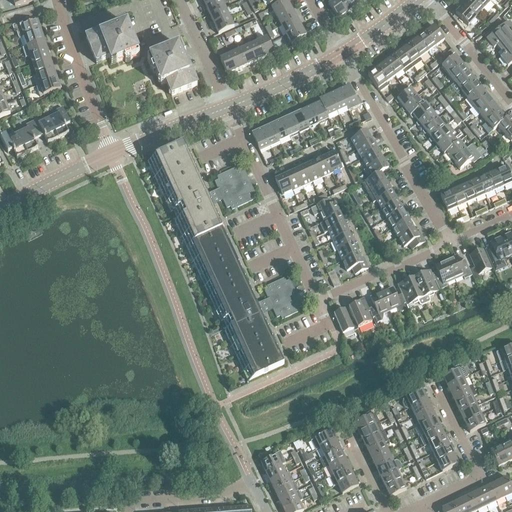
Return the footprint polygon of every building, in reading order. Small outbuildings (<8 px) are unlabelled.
[(201,5),(203,9),(222,0),(221,0),(202,0),(204,4),(201,5)] [(207,10),(210,17),(226,9),(222,0),(203,9),(204,12),(207,10)] [(271,9),(276,18),(291,9),(287,0),(271,9)] [(347,13),(337,0),(336,0),(328,6),(331,10),(330,11),(333,17),(335,15),(338,20),(347,13)] [(350,0),(337,0),(347,13),(356,7),(350,0)] [(463,0),(461,0),(459,2),(476,18),(483,10),(472,0),(469,0),(467,3),(463,0)] [(472,0),(483,10),(487,14),(494,7),(490,3),(491,3),(487,0),(472,0)] [(476,18),(459,2),(456,6),(460,10),(456,14),(468,26),(476,18)] [(209,24),(211,27),(230,19),(226,9),(210,17),(213,22),(209,24)] [(276,18),(281,27),(296,18),(291,9),(276,18)] [(281,27),(286,36),(301,27),(296,18),(281,27)] [(24,38),(41,32),(37,21),(33,23),(32,19),(12,26),(14,32),(16,32),(19,39),(24,38)] [(230,19),(211,27),(212,30),(216,29),(218,35),(234,28),(230,19)] [(114,28),(100,33),(86,39),(96,64),(109,59),(111,65),(124,60),(125,63),(139,57),(126,23),(123,24),(122,20),(112,24),(114,28)] [(497,24),(494,27),(509,45),(511,41),(511,25),(509,22),(501,29),(497,24)] [(301,27),(286,36),(291,45),(306,36),(301,27)] [(434,27),(426,33),(436,47),(445,41),(434,27)] [(497,46),(501,51),(509,45),(494,27),(491,29),(494,33),(486,40),(493,49),(497,46)] [(476,36),(468,29),(465,33),(471,41),(476,36)] [(24,38),(27,47),(44,42),(41,32),(24,38)] [(426,33),(417,39),(428,53),(436,47),(426,33)] [(267,38),(257,42),(265,58),(274,54),(273,50),(267,38)] [(417,39),(409,45),(419,59),(428,53),(417,39)] [(26,59),(30,57),(47,51),(44,42),(27,47),(23,49),(26,59)] [(257,42),(248,47),(255,62),(265,58),(257,42)] [(409,45),(401,51),(411,65),(419,59),(409,45)] [(511,63),(511,48),(509,45),(501,51),(504,55),(500,58),(508,67),(511,63)] [(187,59),(190,58),(186,48),(182,49),(181,47),(147,61),(153,75),(156,74),(161,86),(166,84),(172,97),(197,87),(187,59)] [(248,47),(239,51),(246,67),(255,62),(248,47)] [(30,57),(34,67),(50,61),(47,51),(30,57)] [(239,51),(228,55),(236,71),(246,67),(239,51)] [(401,51),(393,57),(403,71),(411,65),(401,51)] [(236,71),(228,55),(220,59),(227,75),(236,71)] [(442,67),(448,75),(462,65),(455,56),(442,67)] [(393,57),(385,63),(395,77),(403,71),(393,57)] [(34,67),(37,76),(54,71),(50,61),(34,67)] [(385,63),(376,69),(386,83),(387,83),(395,77),(385,63)] [(448,75),(455,83),(468,73),(462,65),(448,75)] [(386,83),(376,69),(368,76),(380,92),(389,86),(387,83),(386,83)] [(37,76),(40,86),(57,80),(54,71),(37,76)] [(455,83),(461,91),(475,80),(468,73),(455,83)] [(57,80),(40,86),(43,96),(60,90),(57,80)] [(461,91),(467,99),(481,88),(475,80),(461,91)] [(432,86),(428,89),(433,94),(436,91),(432,86)] [(350,87),(339,91),(347,108),(349,111),(363,105),(358,96),(355,97),(350,87)] [(467,99),(474,107),(487,96),(481,88),(467,99)] [(399,103),(403,108),(404,108),(417,98),(411,89),(395,102),(397,104),(399,103)] [(339,91),(330,96),(337,112),(347,108),(339,91)] [(320,100),(321,103),(327,117),(337,112),(330,96),(320,100)] [(474,107),(480,115),(494,104),(487,96),(474,107)] [(406,111),(410,116),(424,106),(424,105),(417,98),(404,108),(403,108),(402,109),(403,112),(406,111)] [(445,102),(441,105),(446,110),(449,107),(445,102)] [(321,103),(311,107),(319,124),(329,119),(327,117),(321,103)] [(6,104),(0,106),(0,118),(10,114),(6,104)] [(414,118),(418,122),(418,123),(432,112),(425,104),(424,105),(424,106),(410,116),(412,118),(414,118)] [(480,115),(487,123),(500,112),(494,104),(480,115)] [(311,107),(301,112),(309,128),(319,124),(311,107)] [(59,115),(49,119),(58,139),(69,134),(65,126),(70,124),(62,108),(57,111),(59,115)] [(301,112),(292,116),(299,133),(299,134),(309,129),(309,128),(301,112)] [(420,125),(425,130),(425,131),(438,120),(432,112),(418,123),(418,122),(416,124),(418,126),(420,125)] [(493,131),(498,127),(506,120),(500,112),(487,123),(493,131)] [(292,116),(282,121),(289,137),(299,133),(292,116)] [(498,127),(504,135),(511,129),(511,117),(511,116),(506,120),(498,127)] [(427,133),(431,138),(431,139),(449,125),(442,117),(439,120),(438,120),(425,131),(425,130),(423,132),(425,134),(427,133)] [(37,121),(31,123),(38,136),(43,134),(48,145),(58,139),(49,119),(38,124),(37,121)] [(282,121),(272,125),(279,142),(289,137),(282,121)] [(28,130),(18,134),(27,154),(38,149),(33,139),(38,136),(31,123),(26,126),(28,130)] [(272,125),(262,130),(270,146),(279,142),(272,125)] [(433,141),(437,146),(438,147),(451,136),(455,133),(449,125),(431,139),(431,138),(429,140),(431,142),(433,141)] [(270,147),(262,130),(252,135),(260,151),(270,147)] [(351,140),(357,150),(372,141),(366,131),(351,140)] [(27,154),(18,134),(8,139),(6,136),(0,138),(8,154),(13,151),(17,159),(27,154)] [(470,134),(467,137),(471,142),(475,139),(470,134)] [(440,149),(444,155),(458,144),(457,144),(451,136),(438,147),(437,146),(435,148),(437,150),(440,149)] [(357,150),(362,160),(377,151),(372,141),(357,150)] [(448,156),(452,161),(466,150),(459,142),(457,144),(458,144),(444,155),(446,157),(448,156)] [(478,151),(481,155),(490,148),(486,142),(482,145),(483,147),(478,151)] [(145,163),(195,273),(234,256),(229,245),(226,247),(224,243),(225,242),(215,222),(214,222),(212,218),(213,217),(209,207),(211,206),(207,196),(204,197),(199,187),(198,187),(196,183),(197,183),(188,162),(187,162),(185,158),(189,156),(184,145),(145,163)] [(466,150),(452,161),(460,171),(470,163),(474,164),(482,158),(472,146),(466,150)] [(362,160),(368,169),(383,160),(377,151),(362,160)] [(335,154),(325,158),(332,175),(342,170),(335,154)] [(325,158),(315,163),(322,179),(332,175),(325,158)] [(364,171),(369,180),(373,178),(381,173),(381,174),(389,169),(383,160),(368,169),(364,171)] [(315,163),(305,167),(312,183),(322,179),(315,163)] [(305,167),(295,172),(303,188),(312,183),(305,167)] [(507,167),(497,172),(504,188),(511,184),(511,180),(509,174),(507,169),(507,168),(507,167)] [(219,182),(220,185),(222,188),(223,192),(220,193),(221,197),(225,195),(227,199),(228,203),(230,206),(237,202),(241,201),(244,199),(248,198),(252,196),(250,193),(248,189),(247,185),(251,184),(249,181),(245,182),(244,179),(242,175),(241,172),(237,173),(233,175),(230,177),(226,179),(222,180),(219,182)] [(295,172),(285,176),(293,192),(303,188),(295,172)] [(497,172),(487,176),(494,192),(504,188),(497,172)] [(362,185),(368,194),(387,183),(381,174),(381,173),(373,178),(369,180),(367,181),(365,182),(366,183),(363,184),(362,185)] [(293,192),(285,176),(275,181),(283,197),(293,192)] [(487,176),(478,180),(485,196),(494,192),(487,176)] [(478,180),(469,184),(476,200),(485,196),(478,180)] [(373,204),(377,202),(377,201),(392,192),(387,183),(368,194),(373,204)] [(469,184),(459,189),(466,204),(476,200),(469,184)] [(459,189),(450,193),(457,209),(466,204),(459,189)] [(377,202),(382,211),(397,202),(392,192),(377,201),(377,202)] [(457,209),(450,193),(441,197),(448,213),(457,209)] [(320,214),(324,223),(340,215),(336,205),(333,206),(330,200),(311,209),(314,217),(320,214)] [(230,206),(230,207),(232,211),(239,207),(237,202),(230,206)] [(382,211),(388,220),(403,211),(397,202),(382,211)] [(388,220),(393,229),(408,220),(403,211),(388,220)] [(325,235),(329,233),(345,225),(340,215),(324,223),(320,225),(325,235)] [(393,229),(398,239),(414,230),(408,220),(393,229)] [(329,233),(333,242),(349,235),(345,225),(329,233)] [(414,230),(398,239),(404,248),(409,245),(412,251),(425,243),(422,237),(419,239),(414,230)] [(333,242),(338,252),(354,245),(349,235),(333,242)] [(511,235),(503,239),(511,257),(511,256),(511,235)] [(511,257),(503,239),(491,244),(493,250),(486,253),(495,272),(503,269),(503,261),(511,257)] [(338,252),(342,262),(358,255),(354,245),(338,252)] [(475,268),(470,271),(472,277),(475,282),(480,279),(479,276),(491,270),(483,251),(470,257),(475,268)] [(358,255),(342,262),(347,272),(352,270),(355,276),(368,269),(365,263),(363,264),(358,255)] [(234,256),(195,273),(245,384),(284,366),(279,355),(276,357),(274,353),(274,352),(265,331),(264,332),(262,328),(263,327),(258,317),(261,316),(257,306),(254,307),(249,297),(248,297),(246,293),(247,292),(238,272),(237,272),(235,268),(239,266),(234,256)] [(457,257),(446,262),(454,280),(463,277),(464,280),(472,277),(470,271),(466,262),(460,264),(457,257)] [(439,274),(433,277),(435,281),(440,291),(448,287),(446,284),(454,280),(446,262),(435,267),(439,274)] [(431,271),(414,279),(426,305),(430,303),(431,301),(428,296),(438,292),(433,282),(435,281),(433,277),(431,271)] [(328,275),(334,288),(341,285),(334,272),(328,275)] [(398,286),(402,295),(406,304),(407,306),(418,301),(420,306),(422,307),(426,305),(414,279),(398,286)] [(267,286),(268,290),(269,291),(276,288),(274,283),(267,286)] [(274,302),(270,303),(272,307),(275,305),(277,309),(279,312),(280,315),(283,314),(287,312),(291,310),(294,309),(298,307),(297,304),(295,300),(293,297),(297,295),(295,292),(292,293),(290,290),(288,286),(287,283),(283,285),(280,286),(276,288),(269,291),(270,294),(272,298),(274,302)] [(392,289),(382,293),(390,312),(395,309),(402,313),(407,311),(404,305),(406,304),(402,295),(396,297),(392,289)] [(374,307),(369,310),(370,312),(373,319),(375,318),(377,324),(382,322),(384,314),(390,312),(382,293),(371,298),(374,307)] [(349,309),(354,321),(358,329),(372,323),(368,313),(370,312),(369,310),(364,299),(358,302),(359,304),(349,309)] [(358,331),(358,329),(354,321),(350,323),(345,310),(334,315),(343,335),(353,330),(354,332),(358,331)] [(364,354),(369,351),(366,344),(360,347),(364,354)] [(496,353),(500,363),(500,364),(511,359),(511,348),(501,353),(501,352),(496,353)] [(503,373),(508,372),(508,371),(511,369),(511,359),(500,364),(500,363),(500,364),(503,373)] [(442,379),(447,388),(463,380),(468,378),(464,368),(442,379)] [(447,388),(451,397),(468,389),(463,380),(447,388)] [(451,397),(456,406),(472,399),(472,398),(477,396),(472,387),(468,389),(451,397)] [(410,409),(427,401),(422,392),(403,401),(403,403),(403,405),(405,408),(406,409),(408,410),(410,409)] [(456,406),(460,415),(477,408),(472,399),(456,406)] [(410,409),(415,419),(431,411),(427,401),(410,409)] [(460,415),(465,425),(481,417),(477,408),(460,415)] [(415,419),(419,427),(436,420),(431,411),(415,419)] [(366,414),(355,419),(357,424),(368,418),(366,414)] [(354,425),(358,434),(379,424),(375,415),(370,417),(368,418),(357,424),(354,425)] [(481,417),(465,425),(470,435),(486,427),(481,417)] [(419,427),(424,437),(440,429),(436,420),(419,427)] [(358,434),(363,444),(384,434),(379,424),(358,434)] [(428,446),(444,438),(440,429),(424,437),(420,438),(424,448),(428,446)] [(319,450),(335,442),(331,433),(311,442),(316,451),(319,450)] [(367,453),(384,445),(388,443),(384,434),(363,444),(367,453)] [(428,446),(433,455),(449,447),(444,438),(428,446)] [(319,450),(324,459),(340,451),(335,442),(319,450)] [(511,443),(501,448),(509,464),(511,462),(511,445),(511,443)] [(367,453),(372,462),(388,454),(384,445),(367,453)] [(433,455),(437,464),(453,456),(449,447),(433,455)] [(509,464),(501,448),(491,453),(499,469),(509,464)] [(328,468),(328,469),(345,461),(340,451),(324,459),(320,461),(324,470),(328,468)] [(260,465),(265,475),(280,467),(281,467),(285,465),(280,453),(274,456),(275,458),(260,465)] [(372,462),(376,471),(393,463),(388,454),(372,462)] [(453,456),(437,464),(442,474),(458,466),(453,456)] [(328,469),(333,477),(333,478),(349,470),(345,461),(328,469)] [(376,471),(381,480),(397,473),(397,472),(401,470),(402,468),(401,467),(400,463),(399,462),(397,462),(397,461),(393,463),(376,471)] [(265,475),(269,484),(285,476),(281,467),(280,467),(265,475)] [(337,486),(337,487),(354,479),(349,470),(333,478),(333,477),(329,479),(333,488),(337,486)] [(381,480),(385,489),(402,482),(397,473),(381,480)] [(269,484),(274,493),(294,483),(290,474),(285,476),(269,484)] [(354,479),(337,487),(342,496),(358,488),(354,479)] [(511,491),(506,479),(498,483),(505,499),(511,495),(511,491)] [(402,482),(385,489),(390,499),(406,491),(402,482)] [(274,493),(278,502),(299,492),(294,483),(274,493)] [(498,483),(488,488),(496,503),(505,499),(498,483)] [(488,488),(479,492),(487,508),(496,503),(488,488)] [(278,502),(283,511),(299,504),(298,503),(303,501),(299,492),(278,502)] [(479,492),(470,497),(477,511),(487,508),(479,492)] [(477,511),(470,497),(461,501),(466,511),(477,511)] [(466,511),(461,501),(450,506),(453,511),(466,511)]
